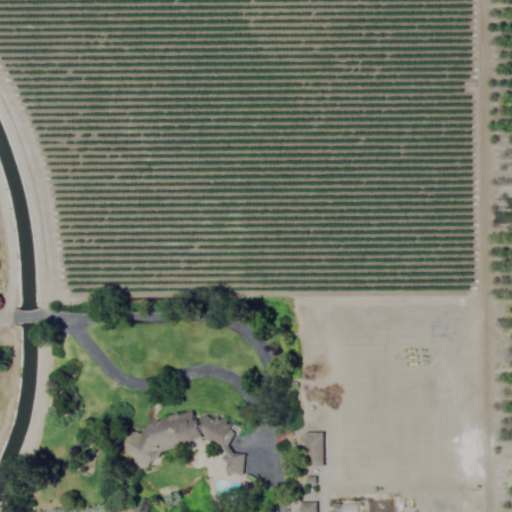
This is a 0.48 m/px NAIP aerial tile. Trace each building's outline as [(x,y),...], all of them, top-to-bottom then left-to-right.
[(146,421),(144,430),(133,432),(130,445),(140,448),(143,458),(151,460),(156,459),(160,444),(168,446),(206,437),(229,444),(233,432),(230,421),(209,415),(197,418),(195,409),(146,421)] [(324,431),(308,431),(308,463),(324,463),(324,431)] [(230,472),(243,473),(245,452),(224,450),(222,461),(230,462),(230,472)] [(301,511),(317,511),(317,500),(301,501),(301,511)] [(333,511),(358,511),(359,503),(334,502),(333,511)]
